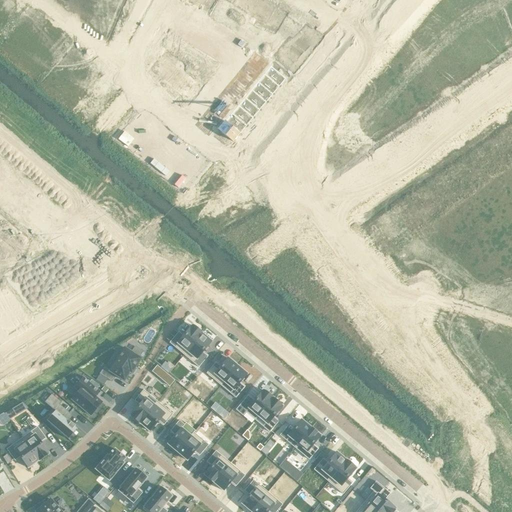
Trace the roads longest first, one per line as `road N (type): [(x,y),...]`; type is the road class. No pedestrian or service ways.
road 1 (residential): [(193,297),(431,498)]
road 2 (tertiary): [(274,156),(290,208),(376,322)]
road 3 (tertiary): [(298,156),(309,119),(407,0)]
road 4 (tertiary): [(382,0),(291,110),(274,156)]
road 5 (tertiary): [(392,311),(315,208),(298,156)]
road 6 (residential): [(140,261),(0,352)]
road 7 (residential): [(137,81),(222,154),(274,156)]
road 8 (residential): [(193,297),(108,424)]
road 9 (tertiary): [(376,322),(474,432)]
road 10 (tertiary): [(474,432),(467,410),(392,311)]
road 11 (residential): [(511,406),(421,290)]
road 12 (residential): [(220,511),(108,424)]
road 13 (residential): [(108,424),(1,508)]
road 14 (residential): [(57,187),(137,81)]
road 15 (residential): [(37,0),(137,81)]
